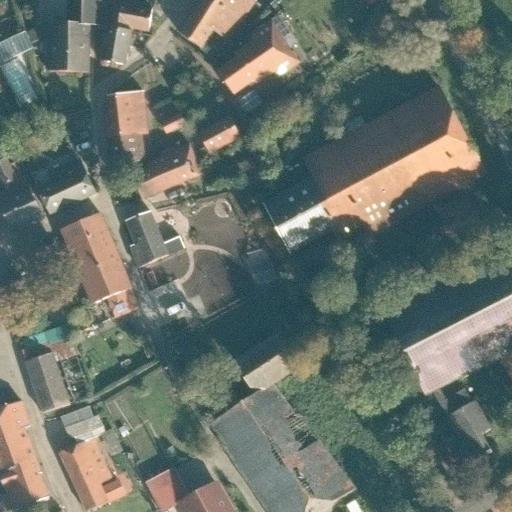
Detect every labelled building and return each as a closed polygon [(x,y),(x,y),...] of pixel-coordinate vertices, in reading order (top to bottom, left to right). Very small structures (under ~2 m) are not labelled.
[(95,24),(95,0),(71,0),(72,25),(87,25),(95,24)] [(228,46),(257,3),(251,0),(200,0),(178,33),(197,46),(207,32),(228,46)] [(155,9),(108,3),(105,30),(127,33),(152,36),(155,9)] [(305,63),(276,17),(241,38),(246,46),(231,55),(237,64),(224,73),(233,88),(251,78),(255,84),(272,74),(276,81),(305,63)] [(43,78),(87,78),(87,25),(72,25),(43,25),(43,78)] [(124,64),(127,33),(105,30),(101,61),(124,64)] [(498,176),(444,77),(297,157),(312,183),(266,207),(296,261),(339,237),(350,257),(498,176)] [(149,134),(145,93),(108,96),(113,163),(142,161),(140,135),(149,134)] [(241,141),(229,120),(196,139),(208,160),(241,141)] [(205,180),(194,142),(151,155),(156,170),(132,177),(140,200),(205,180)] [(102,197),(82,153),(42,171),(48,185),(34,191),(48,222),(102,197)] [(16,179),(7,160),(0,163),(0,182),(1,185),(16,179)] [(0,195),(0,201),(11,233),(44,221),(31,184),(0,195)] [(144,266),(193,249),(188,235),(172,240),(161,209),(133,219),(141,243),(136,244),(144,266)] [(87,306),(128,292),(102,219),(61,234),(87,306)] [(511,272),(503,252),(382,314),(428,399),(496,358),(511,383),(511,272)] [(272,511),(310,511),(343,489),(274,392),(305,370),(277,331),(228,366),(246,391),(207,419),(272,511)] [(84,344),(65,349),(78,399),(97,394),(84,344)] [(64,401),(55,367),(51,353),(30,359),(42,406),(64,401)] [(473,399),(445,416),(470,458),(486,449),(478,436),(490,428),(473,399)] [(34,432),(24,400),(0,407),(0,465),(3,476),(0,477),(0,491),(6,510),(45,498),(25,435),(34,432)] [(83,511),(98,511),(107,509),(98,486),(106,483),(96,457),(103,454),(98,441),(61,455),(83,511)] [(187,497),(172,471),(143,488),(156,511),(160,511),(172,506),(187,497)] [(230,511),(214,483),(187,497),(172,506),(174,511),(230,511)]
